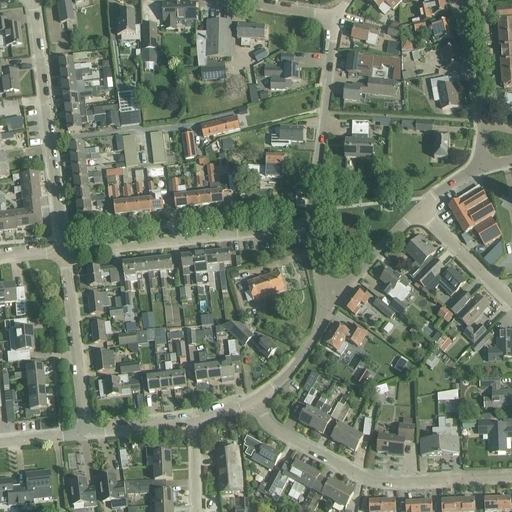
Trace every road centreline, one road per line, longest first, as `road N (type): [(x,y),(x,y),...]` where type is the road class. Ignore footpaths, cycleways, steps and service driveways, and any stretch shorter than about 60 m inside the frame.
road 1 (residential): [(511,476),(364,479),(274,428),(255,402)]
road 2 (residential): [(62,251),(35,0)]
road 3 (residential): [(62,251),(313,229)]
road 4 (residential): [(313,229),(334,16)]
road 5 (residential): [(86,435),(62,251)]
road 6 (residential): [(511,304),(420,209)]
road 7 (residential): [(255,402),(308,350),(333,301)]
road 8 (residential): [(333,301),(420,209)]
road 9 (residential): [(483,121),(455,0)]
